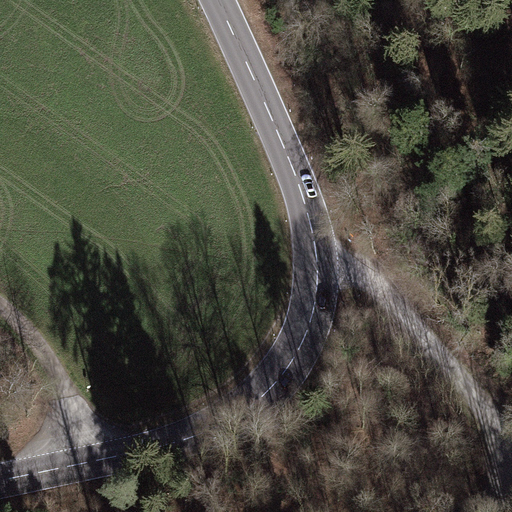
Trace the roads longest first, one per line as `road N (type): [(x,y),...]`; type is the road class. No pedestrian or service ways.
road 1 (tertiary): [(217,0),(291,163),(317,252),(311,320),(299,349),(253,404),(213,429),(0,480)]
road 2 (track): [(511,441),(357,271),(317,252)]
road 3 (track): [(0,303),(54,358),(82,463)]
